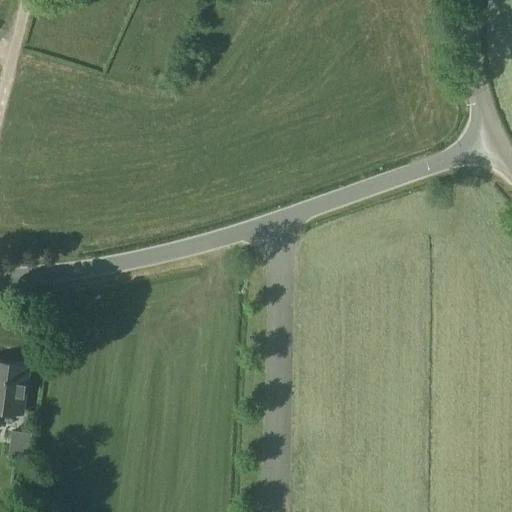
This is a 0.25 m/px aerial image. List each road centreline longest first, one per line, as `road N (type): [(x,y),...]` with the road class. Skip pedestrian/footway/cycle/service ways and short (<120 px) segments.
road 1 (unclassified): [(490,147),(196,246),(0,282)]
road 2 (unclassified): [(490,147),(464,35),(465,0)]
